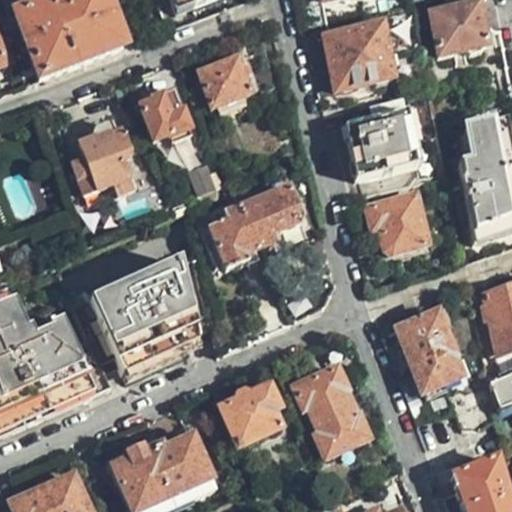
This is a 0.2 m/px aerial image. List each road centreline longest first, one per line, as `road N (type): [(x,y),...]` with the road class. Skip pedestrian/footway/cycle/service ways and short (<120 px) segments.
road 1 (unclassified): [(0,463),(354,312)]
road 2 (unclassified): [(354,312),(364,290),(277,0)]
road 3 (unclassified): [(0,108),(215,27)]
road 4 (unclassified): [(433,511),(354,312)]
